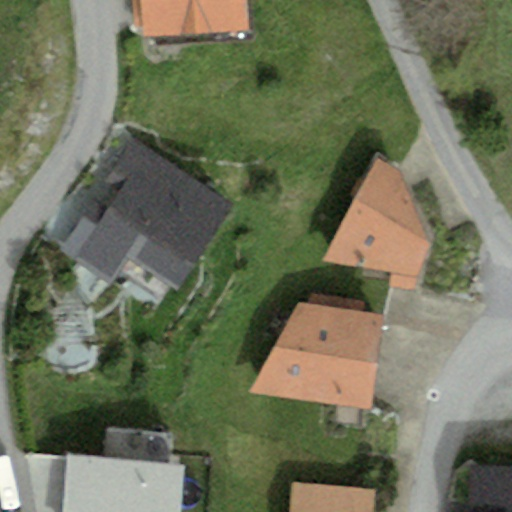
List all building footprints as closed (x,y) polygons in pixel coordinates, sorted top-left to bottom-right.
[(246,0),(138,0),(141,43),(249,38),(246,0)] [(234,216),(146,155),(70,263),(109,291),(127,265),(175,299),(234,216)] [(401,181),(377,165),(319,269),(389,282),(387,295),(414,301),(432,259),(401,181)] [(305,311),(297,310),(250,400),(372,417),(385,326),(362,322),(365,304),(307,298),(305,311)] [(58,511),(179,511),(180,459),(59,457),(58,511)] [(511,511),(511,476),(474,474),(471,511),(511,511)] [(375,511),(377,497),(289,487),(287,511),(375,511)]
